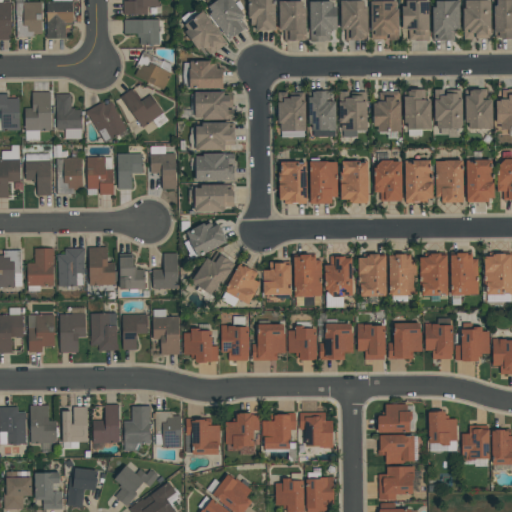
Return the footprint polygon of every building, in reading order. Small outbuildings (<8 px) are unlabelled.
[(0,40),(0,0),(2,0),(2,1),(10,1),(10,40),(0,40)] [(72,0),(72,24),(64,24),(64,38),(45,38),(45,31),(46,31),(46,1),(50,1),(50,0),(72,0)] [(159,0),(159,7),(146,7),(146,15),(122,15),(122,1),(127,1),(127,0),(159,0)] [(228,40),(208,14),(211,11),(208,6),(209,6),(205,0),(232,0),(244,15),(240,18),(246,26),(228,40)] [(275,0),(275,30),(268,30),(268,31),(255,31),(255,26),(250,26),(250,18),(247,18),(247,0),(275,0)] [(363,0),(363,7),(367,7),(367,34),(363,34),(363,40),(345,40),(345,29),(339,29),(339,0),(363,0)] [(401,30),(401,6),(405,6),(405,0),(428,0),(428,41),(414,41),(414,40),(408,40),(408,30),(401,30)] [(458,0),(458,31),(454,31),(454,40),(432,40),(432,34),(431,7),(434,7),(434,0),(458,0)] [(490,0),(490,39),(475,39),(475,33),(473,33),(473,39),(463,39),(463,30),(462,30),(462,8),(464,8),(464,0),(490,0)] [(511,0),(511,39),(500,39),(500,37),(497,37),(497,32),(493,32),(493,6),(495,6),(495,0),(511,0)] [(302,1),(302,7),(305,7),(305,40),(299,40),(299,41),(283,41),(283,30),(278,30),(278,1),(302,1)] [(331,1),(331,7),(336,7),(336,26),(331,26),(331,31),(329,31),(329,40),(323,40),(323,41),(309,41),(309,32),(308,32),(308,1),(331,1)] [(397,40),(388,40),(388,34),(386,34),(386,40),(370,40),(370,31),(370,1),(395,1),(395,9),(398,9),(398,30),(397,30),(397,40)] [(41,2),(41,19),(42,19),(42,33),(36,33),(36,38),(15,38),(15,15),(15,2),(41,2)] [(209,56),(203,48),(202,49),(200,48),(197,50),(183,32),(186,29),(183,25),(184,24),(180,18),(187,12),(192,18),(202,11),(221,35),(220,35),(226,43),(209,56)] [(123,34),(123,19),(158,19),(158,45),(139,45),(139,37),(136,37),(136,34),(123,34)] [(134,76),(137,68),(135,67),(142,52),(162,61),(162,60),(170,63),(170,73),(171,74),(163,90),(134,76)] [(222,89),(188,89),(188,81),(182,81),(182,63),(189,63),(189,61),(211,61),(211,63),(216,63),(216,68),(222,68),(222,89)] [(140,101),(149,94),(163,113),(162,113),(168,120),(157,128),(152,121),(142,128),(119,97),(130,88),(140,101)] [(486,88),(486,99),(491,99),(492,129),(468,129),(468,123),(464,123),(464,88),(486,88)] [(403,96),(407,96),(407,91),(409,91),(409,89),(425,89),(425,100),(430,100),(430,129),(421,129),(421,135),(408,135),(408,129),(406,129),(406,123),(403,123),(403,96)] [(433,89),(460,89),(460,98),(461,98),(461,128),(457,128),(457,137),(447,137),(447,135),(440,135),(440,128),(436,128),(436,121),(433,121),(433,89)] [(511,89),(511,129),(500,129),(500,124),(495,124),(495,101),(499,101),(499,99),(501,99),(501,89),(511,89)] [(334,101),(334,131),(334,136),(312,136),(312,131),(311,131),(311,124),(307,124),(307,90),(329,90),(329,101),(334,101)] [(233,92),(233,107),(229,107),(229,108),(227,108),(227,110),(233,110),(233,119),(223,119),(223,120),(202,120),(202,118),(194,118),(194,91),(223,91),(223,92),(233,92)] [(366,131),(356,131),(356,137),(342,137),(342,131),(340,131),(340,123),(338,123),(338,102),(339,102),(339,91),(348,91),(348,98),(350,98),(350,92),(365,92),(365,102),(366,102),(366,131)] [(399,91),(399,99),(400,99),(400,131),(377,131),(377,127),(372,127),(372,103),(376,103),(376,101),(378,101),(378,92),(385,92),(385,91),(399,91)] [(24,107),(31,107),(31,92),(50,92),(50,130),(39,130),(39,141),(25,141),(25,131),(24,131),(24,107)] [(280,137),(280,131),(279,131),(279,123),(277,123),(277,102),(277,92),(286,92),(286,98),(289,98),(289,92),(303,92),(303,102),(305,102),(305,131),(304,131),(304,136),(304,137),(280,137)] [(0,130),(0,94),(6,94),(6,98),(19,98),(19,130),(0,130)] [(55,129),(55,100),(54,100),(54,94),(70,94),(70,108),(74,108),(74,109),(81,109),(81,129),(80,129),(80,138),(64,138),(64,129),(55,129)] [(85,111),(102,102),(104,106),(111,102),(114,106),(113,107),(126,130),(104,143),(88,115),(87,116),(85,111)] [(194,150),(194,126),(201,126),(201,122),(228,122),(228,123),(234,123),(234,145),(224,145),(224,150),(194,150)] [(0,198),(0,158),(1,158),(1,151),(10,151),(10,145),(18,145),(18,159),(19,159),(19,182),(8,182),(8,198),(0,198)] [(175,189),(161,189),(161,176),(157,176),(157,173),(149,173),(149,146),(167,146),(167,153),(175,153),(175,189)] [(504,159),(510,159),(510,152),(511,152),(511,200),(502,200),(502,191),(496,191),(496,167),(498,167),(498,165),(504,159)] [(36,183),(32,183),(32,180),(24,180),(24,161),(25,161),(25,153),(49,153),(49,159),(49,195),(36,195),(36,183)] [(117,189),(117,153),(142,153),(142,173),(131,173),(131,189),(117,189)] [(233,181),(194,181),(194,171),(190,171),(190,158),(194,158),(194,156),(202,156),(202,153),(224,153),(224,154),(234,154),(234,163),(228,163),(228,166),(233,166),(233,181)] [(112,194),(98,194),(98,189),(86,189),(86,156),(105,156),(105,157),(111,157),(111,169),(112,169),(112,194)] [(56,194),(56,159),(63,159),(63,157),(81,157),(81,190),(73,190),(73,194),(56,194)] [(309,204),(309,161),(310,161),(310,158),(319,158),(319,161),(327,161),(327,162),(336,162),(336,197),(331,197),(331,204),(309,204)] [(305,160),(305,204),(283,204),(283,200),(278,200),(278,172),(280,172),(280,161),(295,161),(295,160),(305,160)] [(400,201),(379,201),(379,193),(373,193),(373,172),(374,172),(374,168),(375,168),(375,165),(381,160),(392,160),(392,161),(401,161),(401,199),(400,199),(400,201)] [(405,203),(405,201),(404,201),(404,160),(429,160),(429,169),(431,169),(431,199),(427,199),(427,203),(405,203)] [(462,160),(462,203),(440,203),(440,197),(434,197),(434,161),(443,161),(443,160),(462,160)] [(466,202),(466,199),(465,199),(465,160),(491,160),(491,170),(493,170),(493,198),(488,198),(488,202),(466,202)] [(367,161),(367,203),(348,203),(348,199),(339,199),(339,171),(341,171),(341,161),(367,161)] [(231,189),(231,191),(233,191),(233,207),(224,207),(224,212),(193,212),(193,203),(188,203),(188,190),(190,190),(190,184),(226,184),(226,189),(231,189)] [(226,242),(223,244),(223,243),(197,256),(190,259),(187,254),(189,253),(183,242),(188,240),(185,232),(203,223),(204,225),(210,222),(212,226),(218,224),(223,235),(226,242)] [(87,247),(106,247),(106,263),(114,263),(115,285),(88,285),(87,247)] [(26,263),(33,263),(33,248),(53,248),(53,264),(52,264),(52,286),(40,286),(40,292),(27,292),(27,286),(26,286),(26,263)] [(84,248),(84,259),(83,259),(83,273),(83,285),(76,285),(76,286),(57,286),(57,261),(56,261),(56,254),(64,254),(64,248),(84,248)] [(0,287),(0,255),(3,255),(3,251),(20,251),(20,273),(21,273),(21,286),(14,286),(14,287),(0,287)] [(446,295),(420,295),(420,285),(418,285),(418,257),(423,257),(423,252),(446,252),(446,295)] [(451,305),(451,295),(449,295),(449,255),(455,255),(455,252),(471,252),(471,258),(477,258),(477,294),(468,294),(468,295),(460,295),(460,305),(451,305)] [(485,295),(485,285),(483,285),(483,256),(488,256),(488,252),(510,252),(510,254),(511,254),(511,295),(510,295),(510,302),(487,302),(487,295),(485,295)] [(152,289),(152,269),(162,269),(162,253),(177,253),(177,289),(152,289)] [(385,296),(359,296),(359,286),(357,286),(357,258),(363,258),(363,253),(384,253),(384,256),(385,256),(385,296)] [(206,257),(214,263),(220,254),(229,260),(229,261),(233,264),(230,268),(231,269),(216,291),(213,290),(210,295),(190,282),(206,257)] [(320,306),(295,306),(295,297),(293,297),(293,254),(315,254),(315,260),(320,260),(320,296),(320,306)] [(416,295),(407,295),(407,301),(391,301),(391,296),(388,296),(388,284),(388,256),(394,256),(394,254),(410,254),(410,260),(416,260),(416,295)] [(132,256),(132,267),(136,267),(136,269),(144,269),(144,289),(137,289),(137,292),(129,292),(129,289),(119,289),(118,256),(132,256)] [(352,258),(352,296),(343,296),(343,297),(343,307),(325,307),(325,292),(326,292),(326,290),(324,290),(324,265),(329,265),(329,256),(349,256),(349,258),(352,258)] [(269,261),(289,261),(289,265),(290,265),(290,298),(276,298),(276,295),(262,295),(262,270),(269,270),(269,261)] [(233,306),(220,300),(224,292),(223,291),(237,265),(242,267),(243,265),(257,273),(253,280),(259,283),(247,305),(237,299),(233,306)] [(58,314),(71,314),(70,307),(83,307),(83,314),(84,314),(84,337),(77,337),(77,353),(59,353),(58,314)] [(0,315),(8,315),(8,308),(20,308),(20,314),(22,314),(22,337),(10,337),(11,353),(0,353),(0,315)] [(152,339),(152,317),(152,309),(165,309),(165,316),(178,316),(178,355),(160,355),(160,339),(152,339)] [(115,313),(115,325),(116,325),(116,351),(97,351),(97,345),(89,345),(89,340),(90,340),(90,313),(115,313)] [(53,347),(41,347),(41,352),(27,352),(27,315),(35,315),(35,314),(53,314),(53,347)] [(121,350),(121,314),(146,314),(146,334),(136,334),(136,350),(121,350)] [(248,327),(248,361),(227,361),(227,352),(220,352),(220,325),(232,325),(232,316),(244,316),(244,327),(248,327)] [(452,359),(431,359),(431,351),(424,351),(424,323),(434,323),(434,324),(436,324),(436,318),(449,318),(449,325),(452,325),(452,359)] [(282,324),(282,334),(285,334),(284,353),(276,353),(276,360),(251,360),(251,344),(256,344),(256,335),(255,335),(255,324),(258,324),(258,320),(269,320),(269,324),(282,324)] [(315,360),(298,360),(298,356),(295,356),(295,353),(287,353),(287,331),(294,331),(294,326),(296,326),(295,322),(310,322),(310,329),(315,329),(315,360)] [(319,360),(318,343),(323,343),(323,324),(350,323),(350,333),(352,333),(352,352),(343,352),(343,360),(319,360)] [(419,323),(419,332),(421,332),(421,351),(412,351),(412,359),(387,359),(387,343),(392,343),(392,333),(393,333),(393,323),(419,323)] [(454,360),(454,345),(460,345),(460,329),(462,329),(462,323),(471,323),(471,327),(481,327),(481,331),(488,331),(488,354),(481,354),(481,357),(477,357),(477,361),(460,361),(460,360),(454,360)] [(383,359),(364,359),(364,351),(356,351),(356,324),(370,324),(370,326),(384,326),(384,355),(383,355),(383,359)] [(190,355),(183,355),(183,333),(190,333),(190,328),(198,328),(198,331),(211,330),(211,346),(217,346),(217,362),(205,362),(205,363),(194,363),(194,358),(190,358),(190,355)] [(511,373),(500,373),(500,366),(491,366),(492,339),(505,339),(505,340),(511,340),(511,373)] [(118,404),(118,443),(92,443),(92,417),(104,417),(104,404),(118,404)] [(414,412),(415,413),(416,416),(417,418),(416,420),(415,422),(415,431),(409,431),(409,433),(377,433),(377,431),(377,417),(377,416),(384,416),(384,404),(406,404),(406,406),(414,406),(414,412)] [(55,420),(55,444),(52,444),(52,452),(41,452),(41,444),(29,444),(29,405),(48,405),(48,420),(55,420)] [(134,451),(123,451),(123,421),(131,421),(131,406),(150,406),(150,410),(149,410),(149,443),(137,443),(134,451)] [(0,444),(0,407),(17,407),(17,412),(25,412),(25,419),(24,419),(24,444),(0,444)] [(86,407),(86,442),(78,442),(78,449),(62,449),(62,443),(61,443),(61,411),(71,411),(71,424),(72,424),(72,407),(86,407)] [(172,411),(172,416),(180,416),(180,448),(162,448),(162,445),(154,445),(154,411),(172,411)] [(456,451),(429,451),(429,444),(427,444),(427,411),(444,411),(444,415),(448,415),(448,419),(456,419),(456,451)] [(224,422),(235,422),(235,414),(238,414),(238,413),(250,413),(250,414),(252,414),(252,415),(259,415),(259,430),(253,430),(253,445),(254,445),(254,455),(239,455),(239,451),(226,451),(226,444),(224,444),(224,422)] [(263,449),(263,440),(261,440),(261,421),(270,421),(270,413),(295,413),(295,430),(290,430),(290,443),(295,443),(295,461),(287,461),(287,452),(264,452),(264,449),(263,449)] [(325,421),(332,421),(332,448),(318,448),(318,446),(304,446),(304,430),(298,430),(298,413),(325,413),(325,421)] [(210,418),(210,425),(219,425),(219,445),(217,445),(217,454),(191,454),(191,453),(185,453),(185,418),(210,418)] [(487,466),(473,466),(473,464),(462,464),(462,461),(461,461),(460,433),(468,433),(468,425),(488,425),(488,460),(487,460),(487,466)] [(510,428),(510,436),(511,436),(511,465),(492,465),(492,458),(490,458),(490,428),(510,428)] [(413,462),(404,462),(404,463),(385,463),(384,455),(377,455),(377,435),(404,435),(404,436),(413,436),(413,462)] [(113,479),(125,465),(135,474),(139,469),(145,474),(149,470),(157,476),(149,487),(142,482),(134,492),(136,494),(126,507),(114,497),(121,489),(118,487),(120,485),(113,479)] [(66,506),(70,466),(97,469),(95,491),(83,490),(81,507),(66,506)] [(413,466),(413,480),(411,480),(411,494),(395,494),(395,500),(377,500),(377,474),(386,474),(386,466),(413,466)] [(3,510),(3,493),(5,493),(5,471),(29,471),(29,478),(31,478),(31,496),(23,496),(23,510),(3,510)] [(61,510),(42,510),(42,500),(34,500),(34,473),(50,473),(50,472),(58,472),(58,484),(58,491),(61,491),(61,510)] [(219,483),(228,472),(250,490),(245,497),(251,502),(243,511),(232,511),(218,501),(218,500),(211,495),(212,494),(205,489),(213,479),(219,483)] [(333,505),(326,505),(326,511),(306,511),(306,509),(305,509),(305,479),(306,479),(306,472),(320,472),(320,477),(324,477),(333,477),(333,505)] [(303,511),(286,511),(286,509),(282,509),(282,505),(274,505),(274,484),(281,484),(281,478),(290,478),(290,473),(300,473),(300,481),(303,481),(303,511)] [(173,509),(172,511),(130,511),(128,509),(142,499),(142,500),(167,482),(172,489),(174,488),(179,494),(179,504),(173,508),(173,509)] [(197,511),(200,509),(197,507),(205,496),(210,500),(211,499),(228,511),(197,511)] [(378,511),(378,509),(380,509),(379,503),(394,503),(394,509),(410,509),(410,510),(416,510),(416,511),(378,511)]
